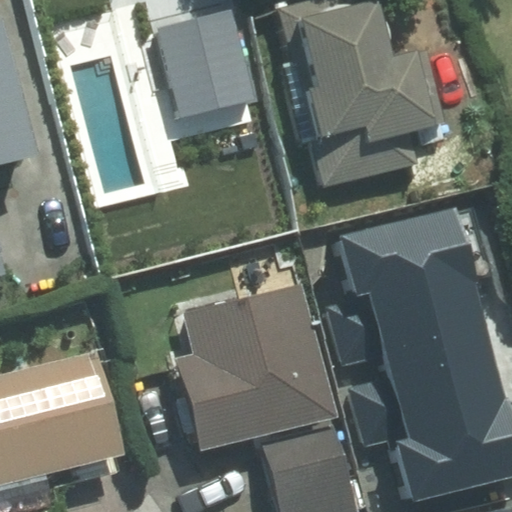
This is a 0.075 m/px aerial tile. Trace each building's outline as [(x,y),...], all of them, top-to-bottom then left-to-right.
[(364,64),(354,9),(269,24),(293,155),(300,154),(307,196),(407,177),(401,146),(428,141),(421,102),(413,55),(364,64)] [(222,13),(144,31),(166,127),(244,109),(222,13)] [(336,511),(318,426),(289,290),(163,317),(173,365),(154,369),(173,458),(241,443),(255,511),(336,511)] [(79,366),(0,384),(0,499),(105,475),(79,366)] [(511,400),(467,410),(485,504),(511,498),(511,400)]
